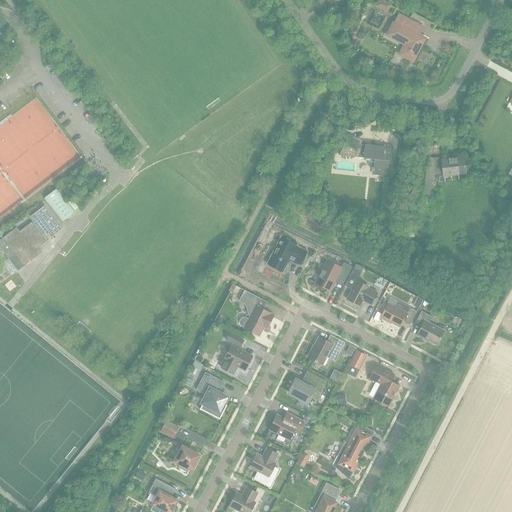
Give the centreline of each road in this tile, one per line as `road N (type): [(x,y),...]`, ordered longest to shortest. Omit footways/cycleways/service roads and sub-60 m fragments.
road 1 (residential): [(301,314),(315,311),(425,374),(355,511)]
road 2 (track): [(397,511),(511,291)]
road 3 (residential): [(332,65),(354,86),(442,101),(501,0)]
road 4 (residential): [(301,314),(199,511)]
road 5 (residential): [(41,63),(111,167)]
